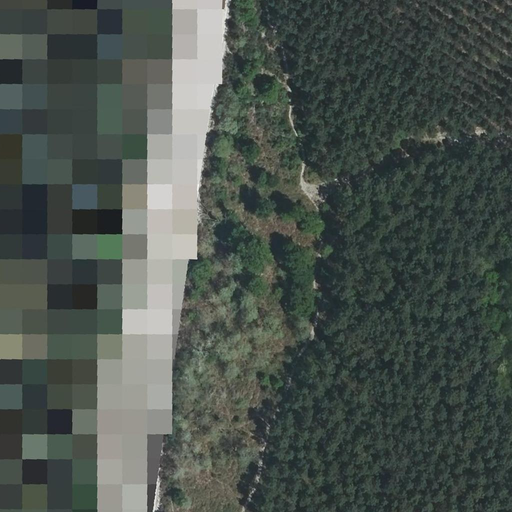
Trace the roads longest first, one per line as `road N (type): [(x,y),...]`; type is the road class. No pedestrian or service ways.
road 1 (track): [(241,511),(300,372),(314,299),(312,184)]
road 2 (track): [(511,137),(464,134),(408,144),(312,184)]
